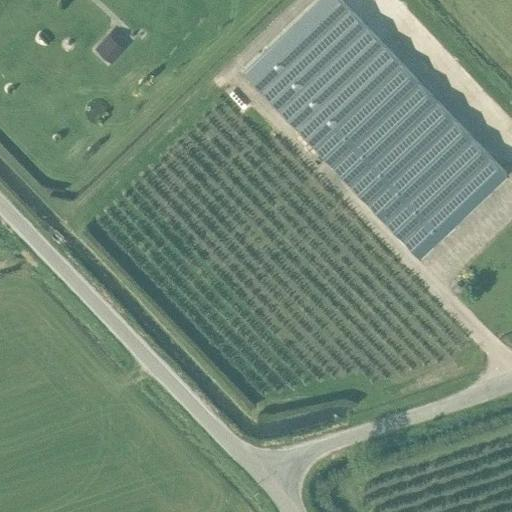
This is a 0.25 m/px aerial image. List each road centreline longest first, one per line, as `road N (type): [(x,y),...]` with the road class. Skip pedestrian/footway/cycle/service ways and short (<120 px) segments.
road 1 (unclassified): [(260,472),(0,207)]
road 2 (unclassified): [(260,472),(511,384)]
